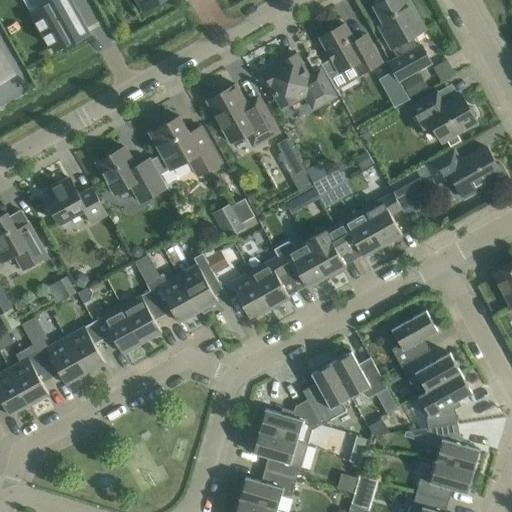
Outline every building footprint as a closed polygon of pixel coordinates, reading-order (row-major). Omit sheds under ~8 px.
[(70,0),(55,0),(34,12),(55,51),(64,46),(65,47),(89,34),(70,0)] [(137,0),(143,10),(161,0),(137,0)] [(399,80),(413,72),(431,63),(421,45),(417,48),(411,37),(425,29),(409,0),(385,0),(374,6),(384,24),(380,26),(397,58),(390,62),(399,80)] [(367,34),(354,41),(345,23),(343,24),(341,21),(331,26),(333,30),(320,37),(332,58),(321,64),(329,78),(354,64),(360,74),(382,62),(367,34)] [(0,79),(2,79),(12,73),(9,67),(0,51),(0,79)] [(313,108),(336,95),(321,69),(307,77),(302,68),(303,67),(294,51),(279,60),(281,64),(266,73),(276,90),(274,91),(276,95),(277,94),(283,104),(305,92),(313,108)] [(420,73),(402,83),(410,96),(428,87),(420,73)] [(279,131),(272,119),(263,102),(250,109),(236,84),(207,100),(231,142),(251,131),(258,144),(279,131)] [(397,92),(395,99),(398,105),(409,99),(404,89),(397,92)] [(432,123),(442,141),(447,139),(457,133),(477,122),(462,94),(444,103),(437,91),(405,109),(417,131),(432,123)] [(180,116),(150,132),(160,150),(162,154),(151,160),(159,175),(171,169),(187,159),(188,159),(192,157),(202,174),(222,162),(212,144),(202,126),(189,133),(180,116)] [(372,136),(366,125),(360,129),(366,139),(372,136)] [(451,146),(461,140),(457,133),(447,139),(451,146)] [(277,143),(282,152),(292,147),(287,138),(277,143)] [(125,146),(97,162),(107,179),(115,193),(131,184),(141,202),(166,187),(160,176),(150,158),(136,166),(125,146)] [(508,177),(500,163),(497,165),(486,146),(460,161),(453,149),(427,163),(437,182),(451,174),(465,198),(481,189),(478,184),(487,179),(491,187),(508,177)] [(368,152),(355,159),(362,170),(374,163),(368,152)] [(304,170),(291,177),(300,193),(313,185),(304,170)] [(424,185),(416,171),(390,185),(397,199),(424,185)] [(107,214),(102,206),(92,188),(80,195),(70,178),(43,193),(60,223),(84,210),(91,222),(107,214)] [(393,192),(363,209),(383,246),(403,235),(391,215),(402,209),(393,192)] [(326,194),(320,198),(325,207),(332,204),(326,194)] [(246,199),(231,207),(240,224),(255,216),(246,199)] [(363,209),(335,225),(346,244),(354,239),(364,257),(383,246),(363,209)] [(48,256),(42,245),(32,228),(20,235),(8,213),(0,216),(0,260),(1,262),(15,254),(23,269),(48,256)] [(337,249),(346,244),(335,225),(307,240),(327,277),(346,266),(337,249)] [(327,277),(307,240),(296,246),(294,243),(289,241),(275,248),(279,255),(279,256),(288,272),(296,267),(308,288),(327,277)] [(133,248),(131,252),(134,257),(138,258),(142,255),(144,251),(141,247),(137,245),(133,248)] [(198,264),(178,275),(199,312),(218,301),(215,296),(224,291),(220,283),(219,281),(214,273),(203,253),(195,258),(198,264)] [(279,256),(250,271),(271,308),(290,297),(279,277),(288,272),(279,256)] [(511,262),(494,272),(511,305),(511,262)] [(224,268),(214,273),(219,281),(220,283),(229,277),(224,268)] [(271,308),(250,271),(231,282),(251,319),(271,308)] [(199,312),(178,275),(167,281),(163,274),(153,279),(153,278),(145,282),(150,290),(153,296),(162,313),(172,308),(179,322),(199,312)] [(68,276),(48,287),(57,303),(77,292),(68,276)] [(0,286),(0,313),(11,307),(0,286)] [(90,300),(92,293),(89,286),(78,292),(84,303),(90,300)] [(142,295),(122,306),(142,343),(162,332),(154,318),(162,313),(153,296),(150,290),(142,295)] [(103,317),(94,321),(103,339),(112,334),(113,336),(123,353),(142,343),(122,306),(103,317)] [(401,365),(426,351),(420,340),(438,330),(426,309),(392,329),(399,342),(392,349),(401,365)] [(85,326),(66,337),(86,374),(106,363),(96,345),(95,343),(103,339),(94,321),(85,326)] [(66,337),(38,352),(51,377),(60,372),(67,384),(86,374),(66,337)] [(352,351),(332,362),(351,397),(360,391),(369,397),(377,393),(387,387),(388,387),(374,363),(362,369),(352,351)] [(418,396),(461,372),(450,352),(432,362),(426,351),(401,365),(418,396)] [(9,368),(30,405),(49,394),(42,382),(51,377),(38,352),(9,368)] [(307,399),(321,424),(347,410),(342,402),(351,397),(332,362),(312,373),(321,391),(307,399)] [(30,405),(9,368),(0,373),(0,402),(2,401),(10,415),(30,405)] [(472,392),(461,372),(418,396),(425,409),(428,427),(458,423),(455,402),(472,392)] [(387,387),(377,393),(382,402),(393,397),(387,387)] [(312,429),(321,424),(307,399),(296,406),(292,416),(266,408),(259,430),(308,444),(312,429)] [(379,420),(368,427),(372,435),(386,433),(379,420)] [(436,460),(474,471),(480,449),(461,443),(458,423),(428,427),(431,443),(440,446),(436,460)] [(272,458),(269,470),(297,478),(300,466),(301,466),(308,444),(259,430),(253,452),(272,458)] [(350,460),(362,464),(364,456),(352,452),(350,460)] [(468,493),(474,471),(436,460),(432,474),(422,474),(417,491),(445,499),(448,487),(468,493)] [(291,495),(297,478),(269,470),(265,482),(246,476),(240,498),(278,509),(282,495),(291,495)] [(342,473),(337,488),(353,492),(357,477),(342,473)] [(355,491),(351,503),(364,508),(369,511),(373,496),(377,481),(359,476),(355,491)] [(411,505),(409,511),(443,511),(441,511),(445,499),(417,491),(413,506),(411,505)] [(276,511),(278,509),(240,498),(235,511),(276,511)] [(348,511),(362,511),(364,508),(351,503),(350,505),(348,511)]
